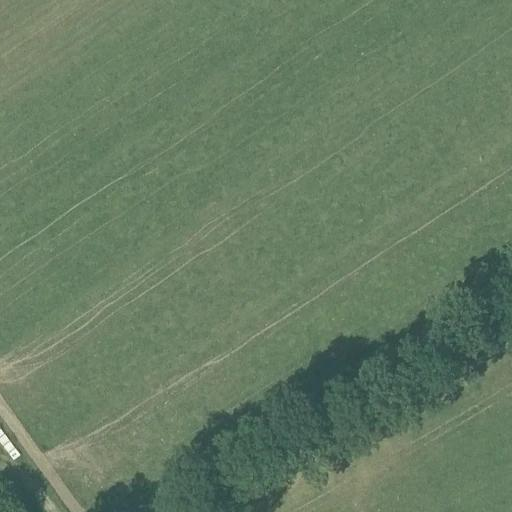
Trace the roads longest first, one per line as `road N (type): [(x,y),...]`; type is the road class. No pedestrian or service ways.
road 1 (track): [(177,511),(511,296)]
road 2 (track): [(0,410),(73,511)]
